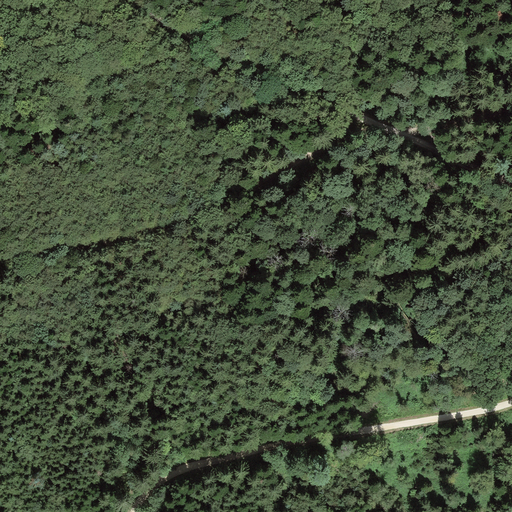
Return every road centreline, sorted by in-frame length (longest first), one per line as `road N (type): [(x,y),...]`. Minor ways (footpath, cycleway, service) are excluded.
road 1 (track): [(0,259),(188,220),(299,156),(511,76)]
road 2 (track): [(511,187),(117,0)]
road 3 (track): [(511,402),(205,461),(164,477),(134,511)]
